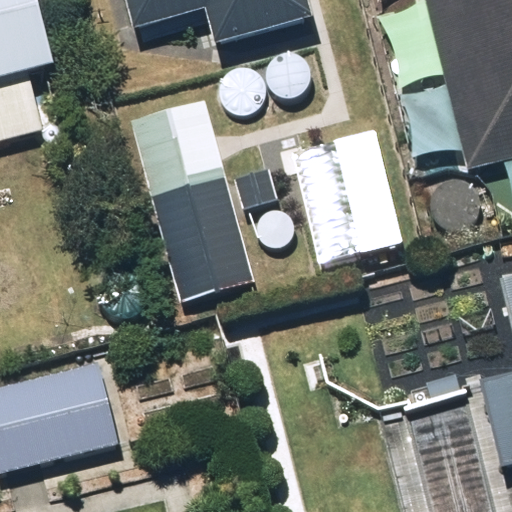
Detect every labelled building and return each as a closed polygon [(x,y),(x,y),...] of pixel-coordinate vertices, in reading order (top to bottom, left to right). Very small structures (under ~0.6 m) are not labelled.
[(0,0),(0,98),(51,86),(28,0),(0,0)] [(213,64),(310,38),(300,0),(120,0),(133,46),(205,28),(213,64)] [(511,0),(421,0),(467,180),(511,169),(511,0)] [(39,155),(47,176),(66,169),(58,149),(39,155)] [(233,192),(242,222),(277,212),(268,182),(233,192)] [(251,294),(224,190),(152,209),(180,314),(251,294)] [(511,281),(501,284),(511,326),(511,281)] [(412,328),(405,290),(357,300),(364,337),(412,328)] [(95,378),(0,402),(0,487),(115,460),(95,378)] [(454,383),(424,394),(430,409),(460,399),(454,383)] [(511,392),(477,403),(499,486),(511,482),(511,392)]
